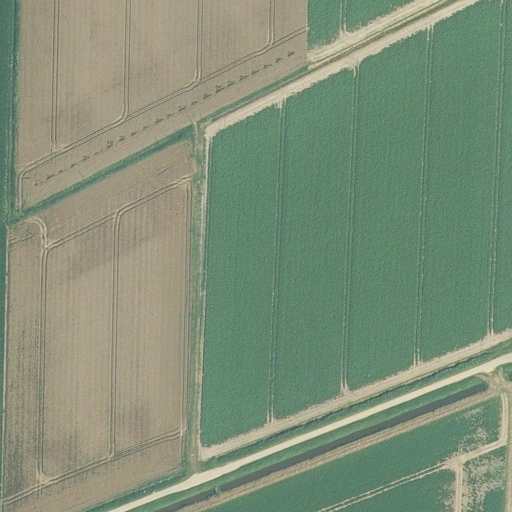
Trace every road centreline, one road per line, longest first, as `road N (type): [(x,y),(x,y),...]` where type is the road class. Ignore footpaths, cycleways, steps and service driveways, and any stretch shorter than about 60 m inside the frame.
road 1 (unclassified): [(118,511),(511,359)]
road 2 (track): [(191,483),(198,193),(185,128)]
